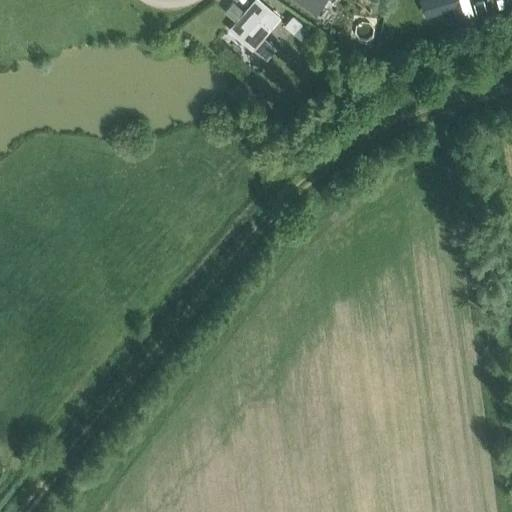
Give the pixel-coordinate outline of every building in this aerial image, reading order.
[(254,0),(231,28),(253,47),(279,17),(259,0),(254,0)] [(295,0),(315,14),(324,0),(295,0)] [(453,6),(459,25),(475,20),(468,0),(421,0),(426,14),(453,6)] [(483,0),(482,0),(474,2),(478,15),(487,12),(483,0)] [(233,1),(225,10),(234,18),(242,9),(233,1)] [(293,15),(285,24),(293,30),(300,22),(293,15)]
